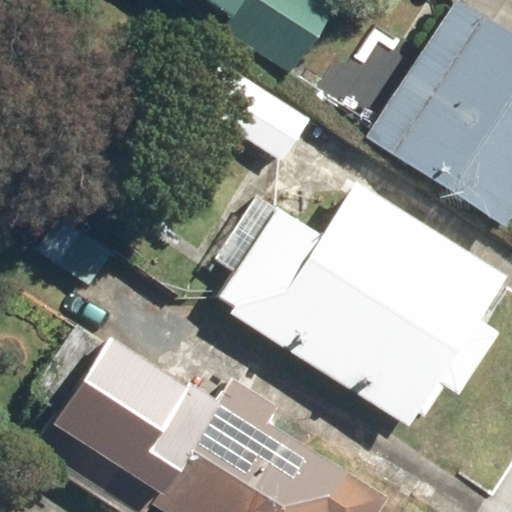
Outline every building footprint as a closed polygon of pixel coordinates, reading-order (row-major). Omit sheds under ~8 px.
[(215,0),(230,9),(216,31),(286,74),(331,0),(215,0)] [(503,225),(511,210),(511,31),(461,0),(449,0),(363,138),(503,225)] [(307,111),(220,62),(195,106),(282,155),(307,111)] [(216,301),(284,343),(408,420),(503,270),(356,178),(322,232),(277,204),(216,301)] [(231,368),(217,390),(203,382),(201,385),(106,327),(29,451),(129,511),(142,511),(146,507),(153,511),(372,511),(386,490),(267,417),(279,398),(231,368)]
